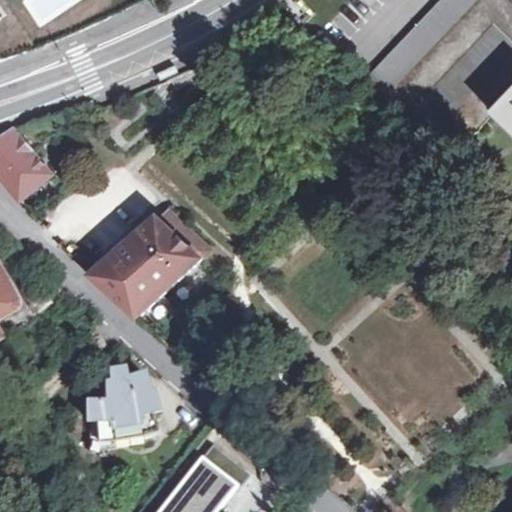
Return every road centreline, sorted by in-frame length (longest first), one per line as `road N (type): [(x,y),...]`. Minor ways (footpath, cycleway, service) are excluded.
road 1 (residential): [(332,511),(0,207)]
road 2 (tertiary): [(0,111),(140,57),(180,37),(203,13)]
road 3 (tertiary): [(203,13),(0,93)]
